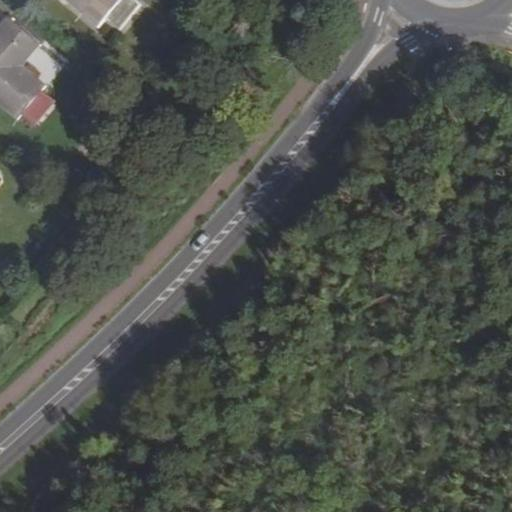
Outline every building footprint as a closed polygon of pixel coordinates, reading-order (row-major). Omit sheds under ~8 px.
[(65,0),(101,31),(105,27),(73,0),(65,0)] [(73,0),(105,27),(126,2),(123,0),(73,0)] [(0,40),(14,23),(10,20),(0,31),(0,40)] [(0,98),(24,119),(45,93),(18,71),(39,45),(14,23),(0,40),(0,98)] [(26,70),(44,49),(40,45),(18,71),(45,93),(48,88),(26,70)] [(87,65),(56,102),(72,115),(103,79),(87,65)] [(0,105),(20,122),(24,119),(0,98),(0,105)]
